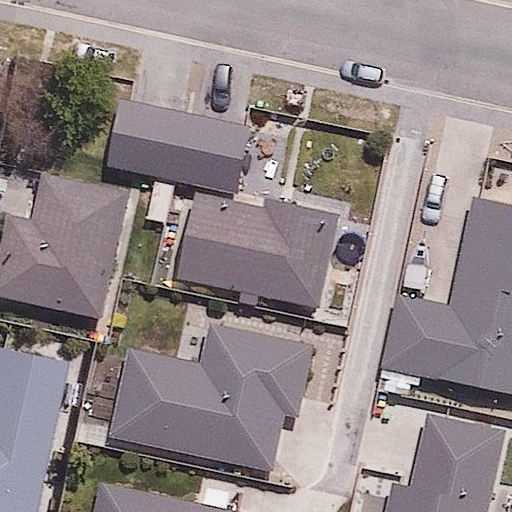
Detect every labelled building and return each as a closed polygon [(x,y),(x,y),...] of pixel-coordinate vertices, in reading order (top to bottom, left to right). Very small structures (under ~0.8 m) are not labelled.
[(259,120),(115,88),(99,160),(243,192),(259,120)] [(511,202),(478,195),(494,122),(446,112),(391,360),(511,386),(511,202)] [(126,183),(46,168),(37,218),(14,214),(0,289),(0,292),(102,312),(126,183)] [(264,290),(327,304),(345,221),(203,189),(184,273),(244,286),(241,298),(262,303),(264,290)] [(206,365),(134,346),(113,428),(278,470),(292,414),(301,416),(320,340),(220,314),(206,365)] [(31,511),(65,359),(0,345),(0,511),(31,511)] [(489,511),(505,433),(386,411),(385,419),(363,415),(355,458),(403,467),(401,480),(391,478),(384,511),(489,511)] [(232,511),(101,478),(92,511),(232,511)]
